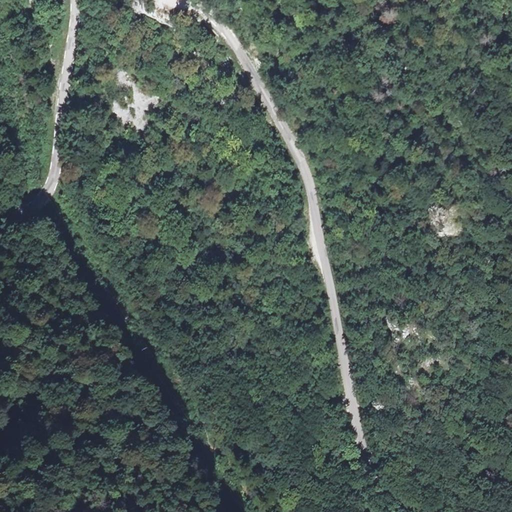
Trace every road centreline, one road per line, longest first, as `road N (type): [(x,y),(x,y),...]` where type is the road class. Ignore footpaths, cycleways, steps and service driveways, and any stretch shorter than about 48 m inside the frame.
road 1 (unclassified): [(402,511),(361,447),(306,169),(226,33),(184,0)]
road 2 (unclassified): [(76,0),(54,183),(0,229)]
